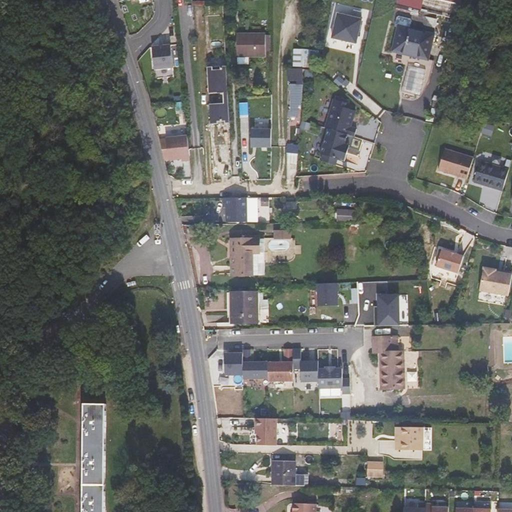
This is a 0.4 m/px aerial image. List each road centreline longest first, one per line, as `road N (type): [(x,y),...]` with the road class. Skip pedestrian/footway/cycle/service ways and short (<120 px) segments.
road 1 (tertiary): [(194,344),(122,54)]
road 2 (tertiary): [(214,511),(194,344)]
road 3 (residential): [(194,344),(345,336)]
road 4 (track): [(288,12),(281,146)]
road 5 (residential): [(511,232),(388,184)]
